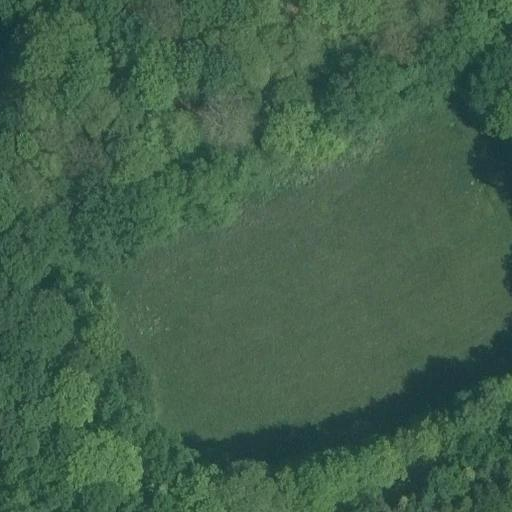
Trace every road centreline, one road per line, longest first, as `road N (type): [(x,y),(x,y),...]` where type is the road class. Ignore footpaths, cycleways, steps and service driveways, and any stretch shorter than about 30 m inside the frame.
road 1 (unclassified): [(334,511),(511,423)]
road 2 (track): [(159,511),(0,472)]
